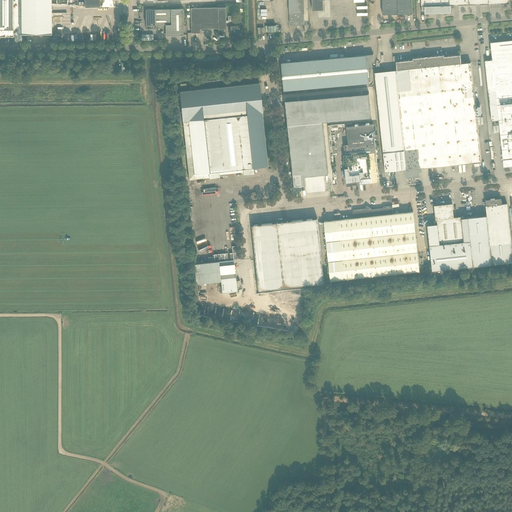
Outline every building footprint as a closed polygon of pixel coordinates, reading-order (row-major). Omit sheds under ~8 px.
[(0,0),(0,36),(13,37),(12,0),(0,0)] [(51,34),(51,29),(51,0),(20,0),(21,34),(51,34)] [(288,0),(289,14),(290,25),(297,25),(297,26),(300,26),(300,25),(304,25),(304,14),(303,0),(288,0)] [(311,0),(312,10),(323,10),(322,0),(311,0)] [(411,0),(382,0),(382,10),(383,15),(412,14),(412,9),(411,0)] [(421,0),(421,1),(421,3),(420,3),(420,4),(421,4),(421,6),(421,12),(450,12),(450,5),(451,5),(451,8),(453,8),(453,5),(509,3),(509,0),(421,0)] [(226,22),(226,21),(225,7),(190,8),(191,33),(200,33),(200,24),(218,23),(218,29),(226,29),(226,22)] [(145,10),(146,29),(165,29),(165,35),(183,35),(183,9),(145,10)] [(230,26),(230,36),(239,36),(239,26),(230,26)] [(492,60),(485,61),(488,91),(491,121),(499,120),(503,166),(511,165),(511,164),(511,40),(491,43),(490,43),(492,60)] [(281,63),(284,91),(369,83),(367,69),(371,69),(373,54),(366,55),(281,63)] [(385,172),(395,171),(393,152),(404,151),(407,177),(419,176),(418,171),(420,170),(420,168),(481,162),(470,63),(461,63),(460,55),(444,57),(444,55),(413,59),(413,60),(396,62),(397,70),(375,72),(385,172)] [(267,166),(267,165),(262,113),(259,83),(179,91),(182,122),(189,179),(209,177),(219,176),(219,174),(242,171),(243,174),(253,173),(253,167),(267,166)] [(369,93),(285,100),(285,102),(287,102),(295,174),(293,175),(294,187),(306,186),(305,176),(304,174),(324,172),(324,174),(328,173),(323,121),(371,117),(369,93)] [(354,152),(365,151),(376,150),(373,124),(346,127),(348,145),(345,145),(346,152),(354,152)] [(379,182),(376,150),(365,151),(368,183),(379,182)] [(365,151),(354,152),(357,184),(368,183),(365,151)] [(354,152),(346,152),(346,155),(343,156),(345,172),(346,186),(352,185),(357,184),(354,152)] [(468,218),(473,267),(511,262),(511,251),(507,203),(502,204),(501,198),(495,199),(495,198),(490,198),(491,199),(485,200),(486,206),(487,216),(468,218)] [(427,225),(432,271),(473,267),(468,218),(462,218),(462,216),(453,217),(451,204),(435,206),(437,224),(427,225)] [(353,218),(324,221),(330,281),(419,272),(413,212),(393,214),(392,207),(391,206),(384,207),(382,208),(372,209),(369,207),(366,207),(364,209),(354,210),(352,212),(353,218)] [(252,225),(254,246),(259,290),(324,283),(317,218),(252,225)] [(234,264),(219,265),(221,281),(222,292),(229,291),(229,292),(237,290),(242,288),(239,280),(236,281),(234,264)]
